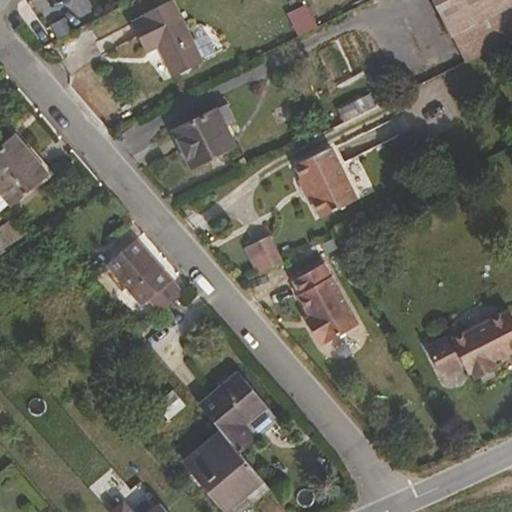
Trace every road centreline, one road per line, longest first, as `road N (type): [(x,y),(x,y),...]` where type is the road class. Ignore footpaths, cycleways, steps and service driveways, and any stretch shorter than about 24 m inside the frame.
road 1 (residential): [(402,505),(0,43)]
road 2 (residential): [(511,457),(402,505)]
